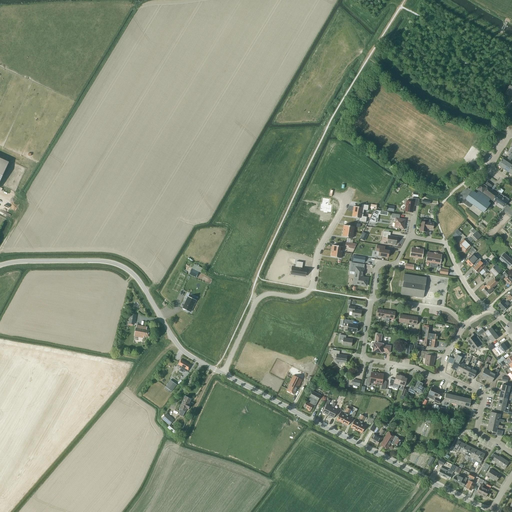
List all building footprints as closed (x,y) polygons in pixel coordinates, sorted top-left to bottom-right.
[(511,159),(508,157),(507,159),(506,159),(505,161),(502,159),(498,165),(503,169),(508,160),(510,161),(511,159)] [(9,162),(0,158),(0,181),(3,176),(9,162)] [(508,160),(503,169),(508,172),(511,166),(509,164),(510,162),(510,161),(508,160)] [(480,183),(477,187),(475,185),(476,184),(468,190),(466,189),(460,194),(459,194),(459,195),(458,196),(458,197),(457,198),(457,199),(457,200),(457,201),(457,202),(462,201),(462,200),(465,200),(464,202),(470,206),(471,205),(483,213),(490,204),(488,202),(490,200),(493,202),(495,200),(498,196),(496,194),(480,183)] [(497,191),(496,194),(498,196),(495,200),(504,207),(507,202),(509,199),(505,197),(503,196),(501,194),(497,191)] [(321,204),(320,211),(323,211),(323,213),(327,213),(327,212),(330,213),(332,205),(328,205),(329,199),(322,198),(322,204),(321,204)] [(417,206),(419,199),(412,198),(411,202),(406,201),(405,211),(412,213),(413,206),(417,206)] [(353,212),(363,213),(364,210),(367,211),(368,205),(361,204),(361,208),(353,206),(353,212)] [(511,216),(511,214),(511,208),(506,205),(503,209),(508,213),(511,216)] [(374,221),(379,211),(375,210),(370,219),(374,221)] [(363,213),(353,212),(352,217),(359,218),(359,221),(366,223),(367,217),(363,216),(363,213)] [(399,219),(400,215),(392,214),(391,218),(395,218),(394,228),(400,228),(400,229),(404,230),(405,226),(404,225),(405,220),(399,219)] [(430,220),(428,220),(422,218),(421,222),(419,231),(426,232),(426,229),(432,230),(433,223),(430,222),(430,220)] [(473,234),(470,237),(473,240),(475,242),(481,236),(476,231),(473,234)] [(387,243),(396,244),(397,237),(390,236),(390,233),(383,232),(382,237),(387,238),(387,243)] [(463,239),(457,245),(465,253),(468,249),(469,248),(471,246),(469,244),(473,240),(470,237),(470,236),(465,241),(463,239)] [(388,257),(389,251),(382,250),(383,247),(377,246),(376,251),(379,252),(378,256),(388,257)] [(421,258),(423,250),(412,248),(410,256),(421,258)] [(439,264),(441,255),(427,253),(426,262),(439,264)] [(511,259),(504,253),(498,259),(509,268),(511,264),(511,259)] [(469,258),(466,262),(471,267),(477,260),(475,258),(472,255),(469,258)] [(484,266),(486,263),(488,262),(485,259),(481,263),(480,261),(478,263),(477,264),(473,269),(477,273),(484,266)] [(295,267),(294,274),(305,276),(306,269),(303,268),(304,262),(297,261),(296,267),(295,267)] [(363,269),(356,268),(356,263),(350,263),(349,271),(355,272),(353,284),(366,286),(367,278),(362,278),(363,269)] [(496,265),(488,272),(494,278),(501,271),(496,265)] [(509,285),(511,282),(511,276),(509,274),(506,270),(499,277),(501,279),(505,276),(506,277),(504,279),(509,285)] [(400,294),(423,298),(424,291),(423,291),(424,285),(425,285),(426,278),(404,274),(402,281),(403,281),(402,287),(401,287),(400,294)] [(481,291),(483,292),(487,296),(490,293),(490,292),(493,289),(492,288),(498,283),(494,278),(484,286),(483,285),(480,288),(482,290),(482,291),(481,291)] [(188,297),(183,308),(190,312),(196,300),(191,298),(188,297)] [(507,306),(509,304),(506,301),(504,303),(501,301),(497,305),(503,311),(508,307),(507,306)] [(360,317),(361,311),(354,310),(355,307),(349,306),(348,311),(352,312),(351,316),(360,317)] [(136,315),(130,314),(128,324),(128,325),(132,326),(133,325),(134,325),(136,315)] [(347,327),(347,331),(356,332),(357,325),(344,323),(344,326),(347,327)] [(143,336),(148,337),(150,330),(146,329),(147,327),(136,325),(136,328),(134,335),(134,336),(135,334),(142,336),(143,336)] [(422,332),(425,333),(424,340),(429,340),(429,339),(437,341),(438,335),(430,334),(430,328),(423,327),(422,332)] [(486,339),(487,338),(494,332),(490,327),(484,332),(487,335),(485,337),(486,339)] [(487,338),(486,339),(488,341),(490,340),(492,342),(498,337),(494,332),(487,338)] [(381,335),(376,334),(375,343),(374,343),(372,351),(381,353),(382,351),(386,352),(385,352),(389,353),(390,346),(386,346),(386,347),(382,346),(383,344),(380,344),(381,335)] [(351,346),(352,340),(345,339),(346,336),(340,335),(339,340),(343,341),(342,345),(351,346)] [(470,347),(472,351),(479,346),(480,347),(483,345),(477,336),(474,338),(473,336),(467,341),(471,346),(470,347)] [(429,340),(424,340),(423,346),(428,346),(431,347),(436,348),(437,341),(429,339),(429,340)] [(498,347),(494,349),(499,355),(502,352),(502,353),(507,349),(502,343),(498,346),(498,347)] [(336,358),(334,359),(338,364),(340,362),(345,362),(346,356),(339,355),(339,351),(332,350),(332,354),(336,355),(336,358)] [(434,361),(435,356),(427,355),(427,352),(421,351),(420,358),(425,359),(424,365),(426,365),(426,366),(427,366),(432,367),(433,360),(434,361)] [(460,362),(459,362),(456,360),(459,356),(456,354),(454,359),(455,360),(452,365),(451,368),(456,371),(460,362)] [(460,362),(456,371),(461,374),(466,365),(465,364),(462,363),(464,359),(461,357),(459,362),(460,362)] [(188,370),(191,365),(180,360),(178,364),(178,365),(177,367),(180,368),(184,370),(187,372),(188,370)] [(468,361),(467,360),(465,364),(466,365),(461,374),(467,376),(471,368),(470,367),(467,366),(469,361),(468,361)] [(511,362),(508,366),(506,367),(503,369),(505,371),(510,367),(511,369),(511,362)] [(472,363),(470,367),(471,368),(467,376),(472,379),(475,374),(477,371),(472,369),(475,364),(472,363)] [(484,369),(480,377),(486,380),(490,371),(486,369),(488,365),(485,363),(483,368),(484,369)] [(490,371),(486,380),(491,383),(495,374),(497,375),(499,370),(496,369),(494,373),(490,371)] [(370,379),(366,379),(365,385),(369,386),(369,383),(375,384),(377,373),(371,372),(370,379)] [(382,381),(383,374),(377,373),(375,384),(381,385),(381,389),(385,390),(386,382),(382,381)] [(399,385),(402,376),(397,374),(394,383),(393,387),(395,387),(396,384),(399,385)] [(286,391),(288,392),(294,394),(297,388),(297,389),(302,380),(293,375),(289,384),(289,385),(286,391)] [(407,390),(403,389),(404,387),(407,377),(402,376),(399,385),(401,386),(400,389),(402,390),(401,395),(404,397),(407,390)] [(165,386),(171,391),(176,385),(170,380),(165,386)] [(422,394),(425,388),(422,387),(421,385),(422,384),(418,381),(414,387),(411,386),(408,391),(413,394),(415,391),(422,394)] [(511,394),(511,393),(511,392),(509,391),(510,387),(502,385),(500,391),(508,393),(508,394),(511,394)] [(438,404),(441,396),(439,395),(440,391),(431,387),(428,394),(427,397),(434,400),(433,402),(438,404)] [(310,411),(312,407),(314,407),(320,396),(312,391),(308,397),(310,400),(311,401),(309,403),(306,401),(303,407),(310,411)] [(511,398),(511,394),(508,394),(508,393),(500,391),(499,397),(507,399),(507,400),(510,401),(511,398)] [(450,403),(452,395),(446,394),(444,401),(443,401),(442,405),(445,406),(446,402),(449,403),(450,403)] [(450,403),(449,403),(449,407),(451,407),(452,403),(456,404),(458,397),(452,395),(450,403)] [(188,404),(190,399),(185,396),(179,408),(180,409),(178,412),(179,412),(178,415),(182,417),(186,408),(187,409),(190,404),(188,404)] [(456,404),(455,408),(457,409),(458,405),(462,406),(464,398),(458,397),(456,404)] [(505,406),(509,407),(509,404),(506,404),(507,400),(507,399),(499,397),(498,403),(505,405),(505,406)] [(470,399),(464,398),(462,406),(461,409),(463,410),(464,406),(469,407),(470,399)] [(332,407),(331,407),(328,405),(330,401),(328,399),(325,404),(326,404),(322,413),(327,416),(332,407)] [(333,402),(331,407),(332,407),(327,416),(333,419),(337,410),(333,408),(335,403),(333,402)] [(496,410),(504,412),(503,412),(508,413),(509,407),(505,406),(505,405),(498,403),(496,410)] [(372,424),(374,420),(377,413),(375,412),(372,418),(369,417),(368,419),(366,421),(372,424)] [(491,412),(489,418),(499,420),(498,422),(503,423),(504,420),(499,419),(500,414),(491,412)] [(174,420),(166,413),(161,419),(169,425),(174,420)] [(342,423),(346,414),(344,413),(344,415),(339,413),(336,420),(342,423)] [(348,415),(346,414),(342,423),(347,426),(351,419),(347,417),(348,415)] [(499,420),(489,418),(488,424),(497,426),(497,428),(502,429),(503,426),(498,425),(498,422),(499,420)] [(356,430),(360,421),(359,421),(358,423),(354,420),(350,427),(356,430)] [(362,422),(360,421),(356,430),(362,433),(365,426),(361,424),(362,422)] [(376,433),(379,428),(376,427),(378,425),(374,422),(369,429),(373,432),(376,433)] [(503,431),(497,429),(497,428),(497,426),(488,424),(487,430),(496,432),(495,435),(501,437),(503,431)] [(177,432),(169,426),(167,428),(175,434),(177,432)] [(398,448),(402,440),(388,432),(379,446),(387,451),(391,444),(398,448)] [(380,440),(381,438),(373,433),(372,436),(369,440),(377,445),(380,440)] [(459,452),(463,443),(457,440),(453,449),(458,451),(456,454),(458,455),(460,452),(459,452)] [(459,452),(460,452),(463,454),(462,457),(463,458),(465,455),(464,454),(468,446),(463,443),(459,452)] [(464,454),(465,455),(468,457),(467,460),(469,461),(471,458),(469,457),(474,448),(468,446),(464,454)] [(469,457),(471,458),(474,459),(472,462),(474,463),(476,460),(475,460),(479,451),(474,448),(469,457)] [(485,454),(479,451),(475,460),(476,460),(479,462),(478,465),(480,466),(482,463),(480,462),(485,454)] [(496,455),(493,453),(490,458),(493,460),(492,460),(495,462),(495,463),(504,469),(508,462),(499,456),(499,457),(496,455)] [(434,459),(431,457),(426,465),(430,467),(434,459)] [(485,472),(489,466),(485,463),(481,470),(485,472)] [(438,474),(449,479),(452,472),(453,472),(456,467),(452,464),(449,470),(450,471),(449,472),(441,468),(440,470),(438,474)] [(496,481),(500,475),(490,469),(487,475),(496,481)] [(471,490),(474,483),(472,482),(475,476),(470,473),(468,477),(469,477),(468,481),(467,484),(466,488),(466,489),(469,490),(469,489),(469,490),(471,490)] [(465,482),(467,479),(458,474),(458,476),(456,478),(454,477),(452,481),(463,487),(463,486),(465,482)] [(486,489),(484,488),(481,495),(485,497),(490,489),(487,487),(486,489)]
